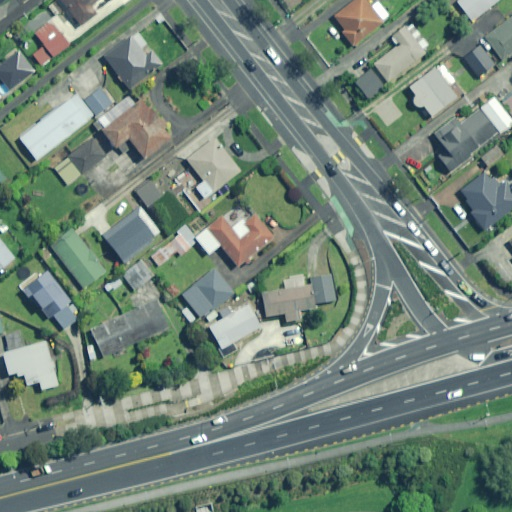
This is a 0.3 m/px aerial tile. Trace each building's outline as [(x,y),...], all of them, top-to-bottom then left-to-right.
[(100,0),(57,0),(58,0),(82,28),(96,16),(90,9),(100,0)] [(370,8),(363,0),(356,0),(333,18),(343,31),(341,33),(352,48),(390,19),(377,2),(370,8)] [(461,0),(457,3),(471,22),(500,0),(461,0)] [(511,12),(510,14),(511,15),(511,18),(501,27),(485,39),(502,63),(511,55),(511,12)] [(70,47),(53,22),(34,34),(44,48),(33,56),(40,67),(70,47)] [(431,51),(410,24),(391,39),(397,47),(373,65),(387,84),(431,51)] [(145,58),(132,39),(105,58),(128,91),(163,66),(153,52),(145,58)] [(494,67),(479,47),(463,59),(478,78),(494,67)] [(454,83),(441,66),(410,90),(415,97),(411,101),(418,110),(422,107),(431,119),(456,99),(447,87),(454,83)] [(384,89),(371,71),(354,84),(367,102),(384,89)] [(71,86),(95,117),(111,104),(88,73),(71,86)] [(93,118),(82,104),(75,95),(18,138),(35,162),(93,118)] [(511,96),(502,104),(511,118),(511,96)] [(142,100),(134,106),(128,97),(91,125),(98,134),(101,132),(115,150),(128,140),(144,161),(172,140),(142,100)] [(455,119),(436,135),(446,147),(435,156),(451,174),(500,133),(480,110),(461,126),(455,119)] [(240,172),(215,140),(187,162),(203,183),(195,189),(204,201),(240,172)] [(106,158),(93,141),(54,170),(67,187),(106,158)] [(511,188),(504,195),(488,172),(459,193),(473,211),(469,214),(482,232),(511,210),(511,188)] [(161,198),(150,183),(136,193),(147,208),(161,198)] [(161,238),(139,209),(102,237),(124,266),(161,238)] [(273,240),(254,216),(243,225),(240,221),(232,227),(223,217),(195,239),(209,256),(220,247),(237,269),(273,240)] [(198,243),(185,228),(168,241),(177,251),(181,256),(198,243)] [(105,274),(73,231),(50,248),(83,291),(105,274)] [(0,270),(14,260),(0,242),(0,270)] [(177,253),(168,243),(150,258),(159,268),(177,253)] [(142,260),(122,275),(134,292),(155,277),(142,260)] [(233,295),(214,270),(187,291),(195,301),(200,297),(212,312),(233,295)] [(78,322),(67,306),(70,304),(47,273),(21,291),(44,323),(52,317),(63,333),(78,322)] [(334,302),(330,276),(308,279),(309,287),(262,295),(265,318),(284,315),(285,324),(301,321),(300,312),(315,310),(314,306),(334,302)] [(166,331),(154,304),(90,332),(102,359),(166,331)] [(260,329),(248,306),(208,328),(221,351),(260,329)] [(281,334),(277,325),(259,331),(263,340),(281,334)] [(58,387),(45,343),(2,355),(12,392),(39,385),(41,392),(58,387)]
